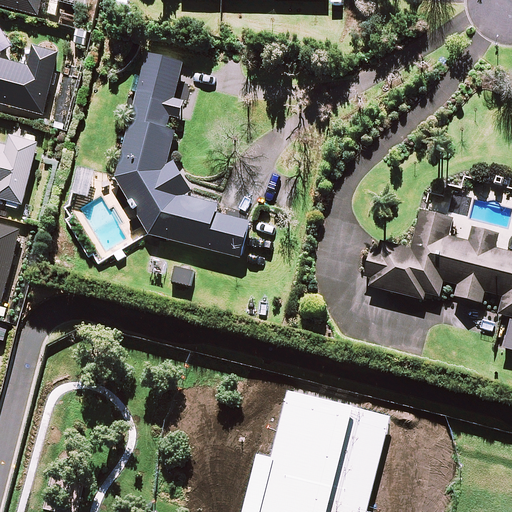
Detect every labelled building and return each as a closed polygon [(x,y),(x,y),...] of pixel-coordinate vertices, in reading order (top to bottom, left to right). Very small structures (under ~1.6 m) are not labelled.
[(0,0),(0,6),(37,16),(41,0),(0,0)] [(0,108),(44,118),(57,54),(31,49),(27,68),(1,62),(3,52),(0,51),(0,108)] [(175,133),(170,132),(173,120),(178,121),(182,100),(176,99),(183,64),(143,55),(115,181),(128,203),(132,201),(141,216),(137,218),(148,236),(241,258),(249,223),(203,212),(199,206),(170,156),(175,133)] [(13,140),(10,149),(0,146),(0,202),(10,205),(9,210),(18,212),(19,207),(24,208),(39,146),(13,140)] [(94,173),(77,169),(71,194),(88,198),(94,173)] [(452,220),(419,212),(410,250),(372,241),(361,286),(422,301),(424,294),(439,298),(442,282),(458,286),(455,298),(481,304),(484,293),(502,297),(498,315),(511,318),(511,253),(494,249),(497,236),(471,229),(468,243),(448,238),(452,220)] [(0,303),(2,304),(20,232),(0,227),(0,303)] [(194,272),(176,269),(173,284),(191,287),(194,272)] [(367,511),(392,413),(292,384),(277,453),(258,450),(244,511),(367,511)]
